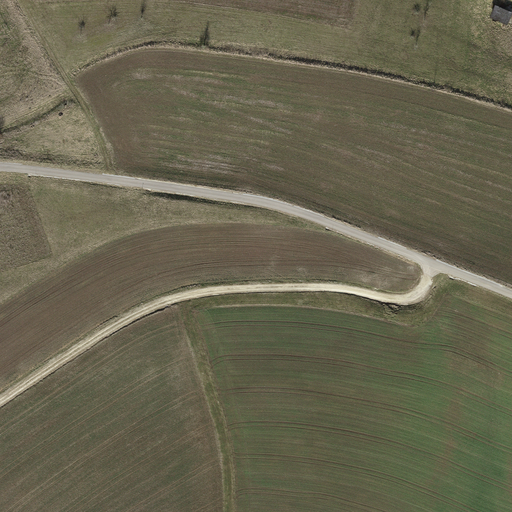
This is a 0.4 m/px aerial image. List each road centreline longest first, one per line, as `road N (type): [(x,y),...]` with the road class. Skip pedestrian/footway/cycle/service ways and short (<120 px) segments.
road 1 (unclassified): [(0,166),(277,205),(511,295)]
road 2 (track): [(434,264),(416,296),(295,285),(189,291),(125,317),(0,400)]
road 3 (track): [(227,511),(226,459),(189,291)]
road 4 (track): [(22,0),(89,110),(118,180)]
